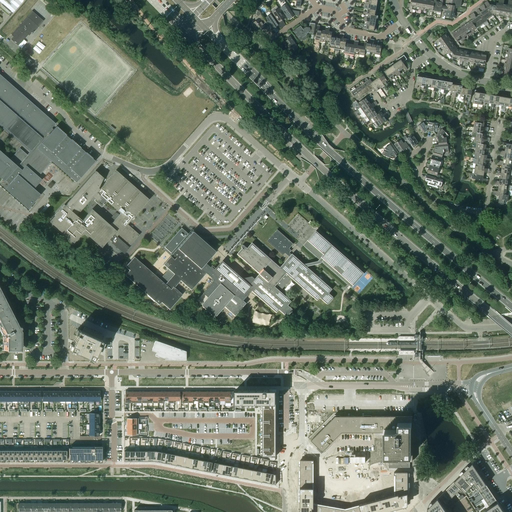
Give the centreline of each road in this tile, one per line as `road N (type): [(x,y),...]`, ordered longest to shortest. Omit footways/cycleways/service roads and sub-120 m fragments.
road 1 (unclassified): [(0,63),(102,153),(143,170),(162,169),(213,117),(226,118),(468,328),(511,326)]
road 2 (primary): [(187,36),(325,172),(511,330)]
road 3 (primary): [(511,307),(316,139),(204,28)]
road 4 (residential): [(286,373),(111,372)]
road 5 (residential): [(286,373),(288,493)]
